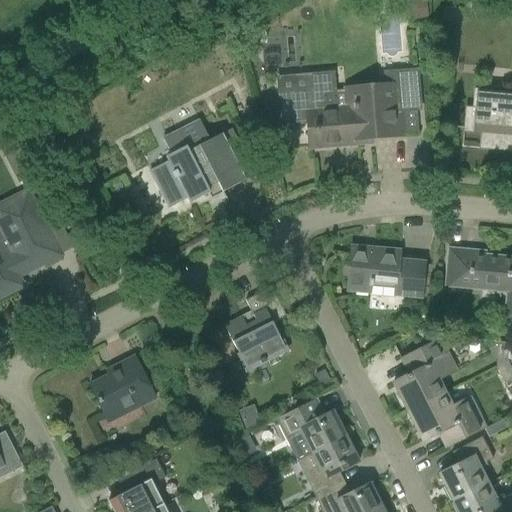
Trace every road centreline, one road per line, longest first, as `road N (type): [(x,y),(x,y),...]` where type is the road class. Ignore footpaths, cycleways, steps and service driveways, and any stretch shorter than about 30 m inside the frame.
road 1 (residential): [(427,511),(281,237)]
road 2 (residential): [(9,365),(281,237)]
road 3 (residential): [(281,237),(376,208),(511,218)]
road 4 (unclassified): [(0,86),(185,0)]
road 5 (residential): [(79,511),(9,365)]
